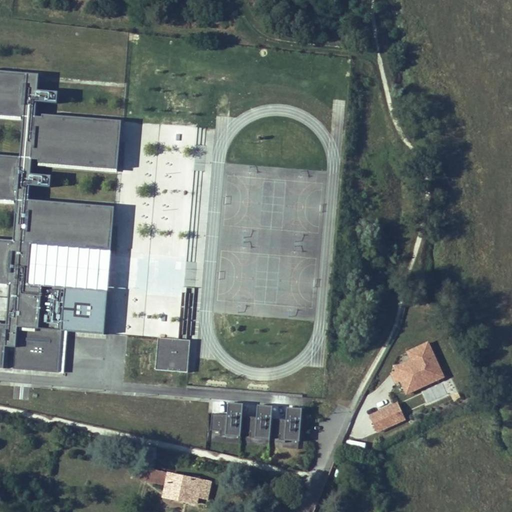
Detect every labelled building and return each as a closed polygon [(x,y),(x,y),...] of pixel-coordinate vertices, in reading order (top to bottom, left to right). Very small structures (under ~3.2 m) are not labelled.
[(111,251),(115,207),(29,200),(30,186),(50,188),(51,176),(31,174),(32,160),(38,160),(38,163),(118,170),(122,121),(42,115),(42,117),(35,117),(37,102),(57,104),(58,92),(38,90),(39,74),(0,71),(0,115),(23,117),(20,157),(0,155),(0,199),(16,201),(13,241),(3,240),(1,267),(0,266),(0,283),(9,285),(6,325),(0,324),(0,368),(4,368),(5,351),(6,347),(15,347),(14,352),(13,369),(59,373),(62,331),(67,332),(104,335),(108,291),(27,285),(31,244),(111,251)] [(108,291),(111,251),(31,244),(27,285),(108,291)] [(113,282),(109,332),(181,338),(184,289),(168,288),(168,289),(143,287),(143,281),(133,280),(133,287),(121,286),(121,282),(113,282)] [(64,373),(67,332),(62,331),(59,373),(64,373)] [(183,360),(183,352),(189,353),(190,340),(158,338),(155,370),(188,373),(189,360),(183,360)] [(445,377),(428,342),(406,352),(410,360),(394,368),(396,371),(392,373),(397,383),(401,382),(407,395),(445,377)] [(299,442),(302,409),(291,408),(290,420),(286,420),(272,419),(273,406),(262,405),(261,418),(242,416),(243,404),(232,403),(231,415),(227,415),(212,414),(210,430),(220,431),(220,435),(240,437),(241,433),(250,433),(249,438),(270,439),(270,435),(279,436),(279,440),(299,442)] [(406,417),(400,403),(373,415),(379,429),(406,417)] [(349,440),(347,447),(365,450),(366,443),(349,440)] [(125,465),(127,457),(119,456),(118,463),(125,465)] [(156,484),(159,471),(134,466),(131,479),(156,484)] [(166,486),(168,474),(159,471),(156,484),(166,486)] [(207,499),(210,482),(200,480),(193,479),(168,474),(166,486),(164,497),(196,504),(198,497),(207,499)]
